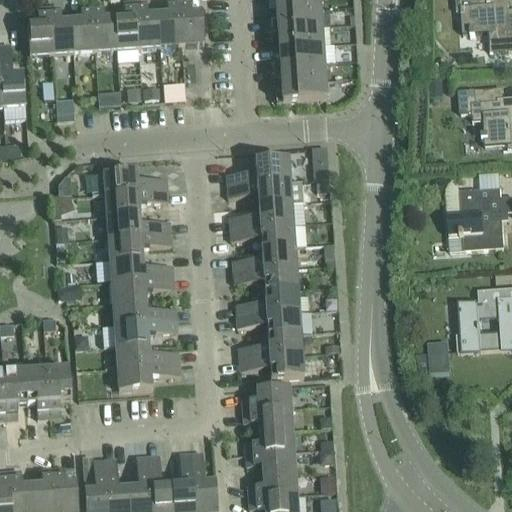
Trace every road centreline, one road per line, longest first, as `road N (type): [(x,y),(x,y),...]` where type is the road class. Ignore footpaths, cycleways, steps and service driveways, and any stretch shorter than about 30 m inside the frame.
road 1 (residential): [(0,459),(118,432),(213,427),(193,140)]
road 2 (unclassified): [(415,485),(389,447),(369,359),(381,127)]
road 3 (residential): [(56,151),(193,140)]
road 4 (residential): [(248,136),(239,0)]
road 5 (residential): [(248,136),(381,127)]
road 6 (unclassified): [(381,127),(388,0)]
